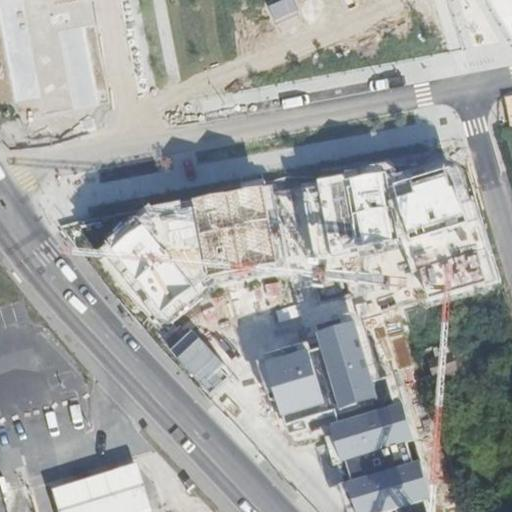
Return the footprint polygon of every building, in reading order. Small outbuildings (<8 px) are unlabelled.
[(393,183),(388,165),(299,182),(314,260),(399,242),(401,248),(423,303),(500,281),(462,178),(457,180),(453,181),(448,167),(393,183)] [(168,202),(149,205),(86,256),(159,332),(214,280),(223,278),(286,264),(269,183),(168,202)] [(314,331),(316,339),(255,357),(278,434),(321,421),(323,427),(347,511),(390,511),(433,501),(402,400),(380,406),(377,396),(353,319),(314,331)] [(161,511),(147,462),(58,488),(65,511),(161,511)] [(313,471),(297,475),(303,501),(319,497),(313,471)] [(463,511),(460,485),(433,488),(435,511),(463,511)]
